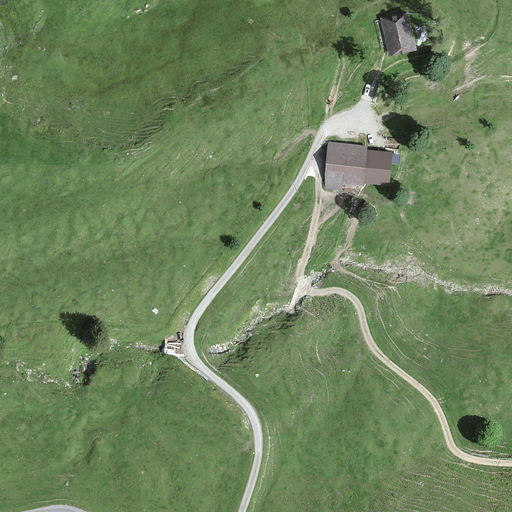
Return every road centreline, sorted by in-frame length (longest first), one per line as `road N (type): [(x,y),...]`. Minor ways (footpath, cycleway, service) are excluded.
road 1 (track): [(357,116),(324,134),(190,328),(191,355),(244,404),(256,428),(241,511)]
road 2 (track): [(310,161),(315,199),(297,278),(304,290),(335,292),(354,304),(373,352),(427,400),(456,456),(511,464)]
road 3 (track): [(357,116),(378,118),(420,95),(511,80)]
